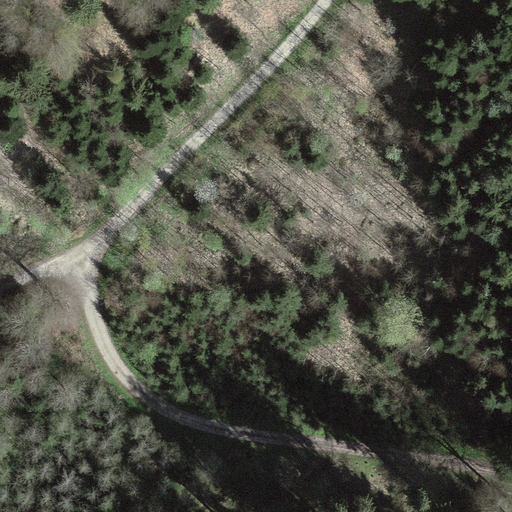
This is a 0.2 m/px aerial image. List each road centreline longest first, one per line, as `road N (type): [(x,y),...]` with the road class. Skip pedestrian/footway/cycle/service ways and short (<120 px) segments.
road 1 (track): [(511,469),(224,426),(152,405),(109,358),(90,310),(82,255)]
road 2 (track): [(327,0),(82,255),(0,290)]
